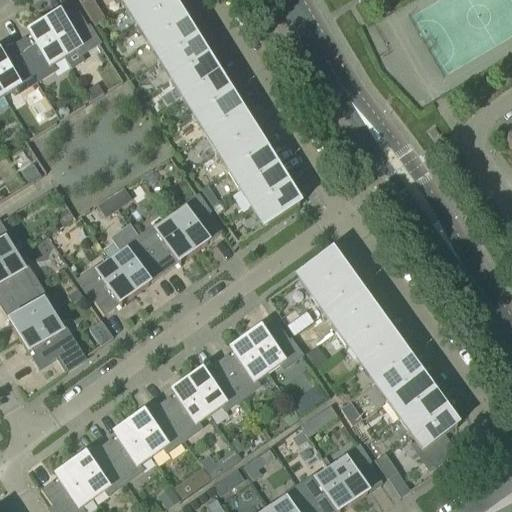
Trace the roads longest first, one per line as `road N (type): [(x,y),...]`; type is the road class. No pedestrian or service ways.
road 1 (tertiary): [(511,337),(290,0)]
road 2 (residential): [(26,441),(353,206)]
road 3 (residential): [(506,503),(480,417),(353,206)]
road 4 (residential): [(353,206),(222,0)]
road 5 (residential): [(511,209),(460,137),(511,97)]
